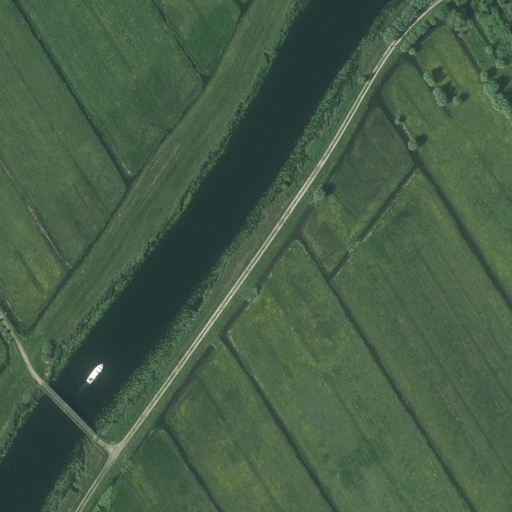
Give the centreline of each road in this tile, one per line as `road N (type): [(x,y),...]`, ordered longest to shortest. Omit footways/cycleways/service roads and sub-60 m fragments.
road 1 (track): [(111,454),(237,286),(378,66),(439,0)]
road 2 (track): [(111,454),(27,364)]
